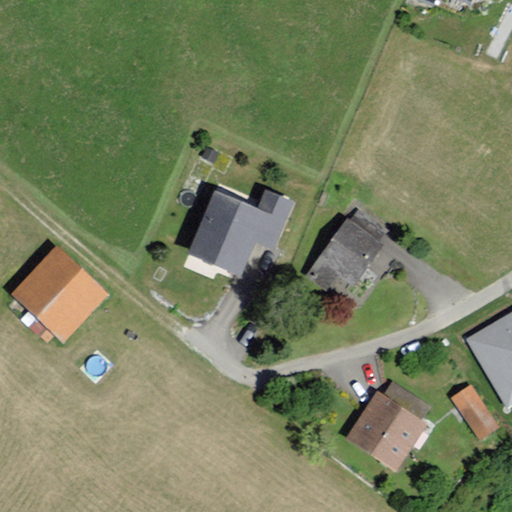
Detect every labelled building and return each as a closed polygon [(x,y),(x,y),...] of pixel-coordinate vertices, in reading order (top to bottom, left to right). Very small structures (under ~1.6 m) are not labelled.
[(257,211),(214,193),(188,257),(241,279),(255,245),(274,253),(293,206),(264,194),(257,211)] [(384,245),(346,219),(306,279),(327,294),(338,277),(354,288),(384,245)] [(107,298),(56,250),(11,299),(62,346),(107,298)] [(426,425),(376,393),(345,440),(395,473),(426,425)] [(480,399),(460,414),(479,439),(499,424),(480,399)]
